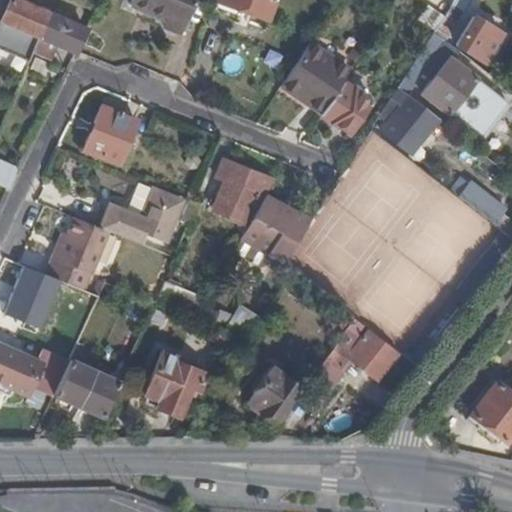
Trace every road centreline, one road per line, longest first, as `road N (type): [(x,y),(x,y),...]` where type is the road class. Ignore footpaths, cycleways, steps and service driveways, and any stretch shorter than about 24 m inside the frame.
road 1 (residential): [(0,236),(81,69),(332,166)]
road 2 (secondary): [(0,462),(171,456),(395,464)]
road 3 (residential): [(395,464),(400,434),(511,288)]
road 4 (secondary): [(395,464),(511,496)]
